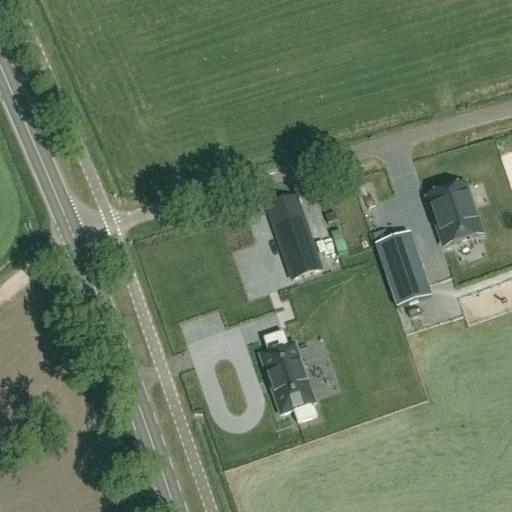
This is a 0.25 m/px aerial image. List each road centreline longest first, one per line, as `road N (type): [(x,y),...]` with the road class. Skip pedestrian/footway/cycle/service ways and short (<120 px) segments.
road 1 (unclassified): [(511,109),(74,240)]
road 2 (primary): [(175,511),(74,240)]
road 3 (primary): [(74,240),(0,68)]
